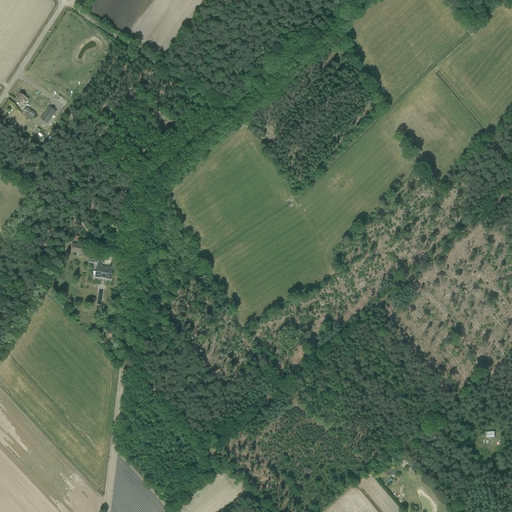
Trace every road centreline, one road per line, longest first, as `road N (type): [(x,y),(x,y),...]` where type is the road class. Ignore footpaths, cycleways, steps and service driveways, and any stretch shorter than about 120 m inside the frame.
road 1 (track): [(105,511),(144,177),(226,112)]
road 2 (track): [(64,3),(224,110)]
road 3 (track): [(360,0),(224,110)]
road 4 (unclassified): [(0,99),(59,0)]
